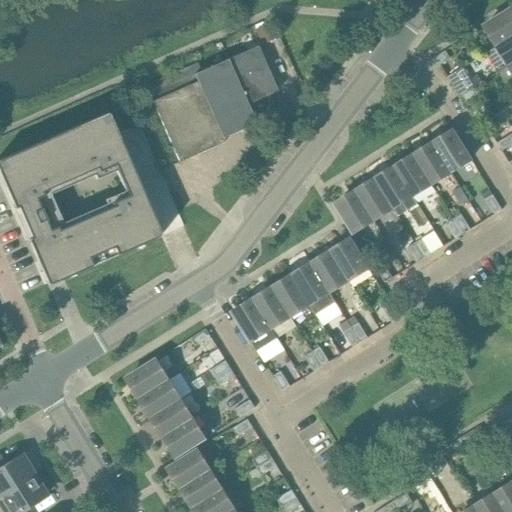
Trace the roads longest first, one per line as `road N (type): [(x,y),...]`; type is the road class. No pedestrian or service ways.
road 1 (residential): [(274,416),(422,327),(427,281),(511,229)]
road 2 (unclassified): [(392,46),(222,267),(199,284)]
road 3 (residential): [(511,211),(444,95),(392,46)]
road 4 (unclassified): [(199,284),(40,382)]
road 5 (residential): [(274,416),(199,284)]
road 6 (unclassified): [(119,511),(40,382)]
road 7 (residential): [(0,267),(40,382)]
